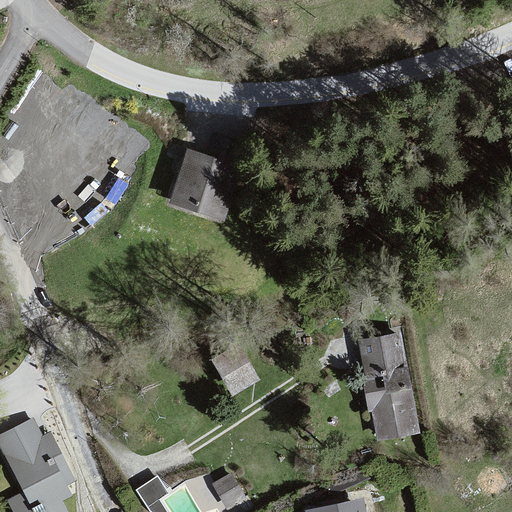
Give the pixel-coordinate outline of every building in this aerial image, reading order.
[(189,149),(173,203),(225,224),(247,174),(189,149)] [(399,332),(358,341),(378,440),(421,437),(399,332)] [(245,349),(214,364),(234,396),(261,382),(245,349)] [(31,422),(0,436),(0,448),(32,511),(43,511),(74,499),(31,422)] [(162,511),(168,509),(159,494),(170,488),(160,470),(137,483),(154,511),(162,511)] [(231,473),(209,483),(227,509),(247,501),(231,473)] [(352,511),(349,500),(292,511),(352,511)]
